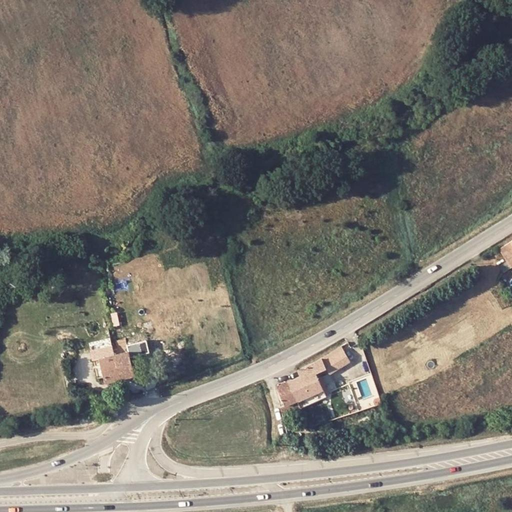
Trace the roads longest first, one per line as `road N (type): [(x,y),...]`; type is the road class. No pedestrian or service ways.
road 1 (primary): [(0,511),(282,496),(511,459)]
road 2 (primary): [(511,221),(330,333),(175,402)]
road 3 (primary): [(398,465),(164,488)]
road 4 (primary): [(157,409),(78,456),(0,479)]
road 5 (primary): [(164,488),(0,494)]
